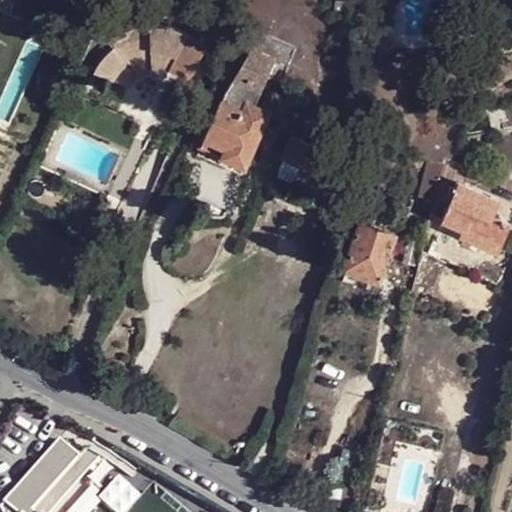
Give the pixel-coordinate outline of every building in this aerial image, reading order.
[(209,44),(183,31),(182,31),(174,28),(168,27),(157,26),(146,26),(140,27),(121,33),(115,36),(110,39),(104,29),(102,28),(100,28),(98,29),(97,30),(82,64),(97,72),(131,86),(137,78),(155,71),(169,74),(170,70),(192,79),(209,44)] [(257,40),(255,46),(263,51),(266,44),(257,40)] [(255,46),(231,84),(199,153),(242,174),(246,166),(270,111),(256,105),(269,75),(276,62),(277,59),(263,51),(255,46)] [(276,62),(269,75),(275,78),(281,64),(276,62)] [(174,140),(183,144),(207,91),(169,74),(145,126),(158,132),(174,127),(174,140)] [(483,135),(464,138),(461,147),(479,153),(483,135)] [(292,136),(284,155),(325,172),(336,144),(319,138),(316,145),(292,136)] [(479,153),(461,147),(456,161),(472,166),(479,153)] [(446,157),(445,164),(436,200),(434,213),(445,217),(465,227),(462,233),(500,248),(511,222),(494,213),(499,198),(468,183),(472,166),(456,161),(446,157)] [(445,164),(431,160),(423,196),(436,200),(445,164)] [(352,205),(337,199),(330,215),(337,218),(340,212),(348,215),(352,205)] [(349,266),(379,278),(395,234),(362,221),(346,265),(349,266)] [(375,291),(379,278),(349,266),(345,279),(375,291)] [(79,452),(62,439),(3,504),(0,506),(0,508),(2,511),(51,511),(100,456),(84,446),(79,452)] [(251,471),(266,479),(277,447),(262,441),(251,471)] [(92,484),(66,511),(89,511),(101,499),(115,511),(126,511),(142,494),(118,474),(102,493),(92,484)]
